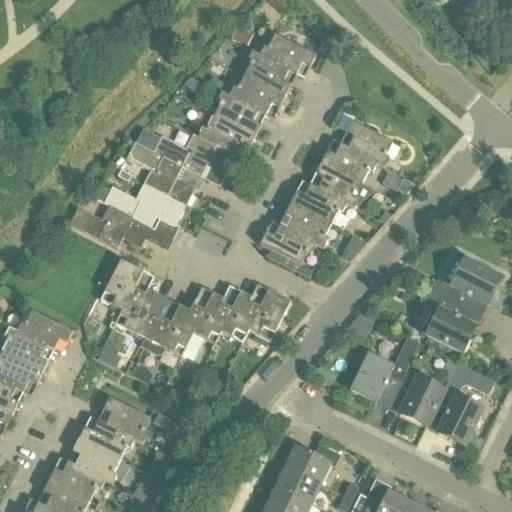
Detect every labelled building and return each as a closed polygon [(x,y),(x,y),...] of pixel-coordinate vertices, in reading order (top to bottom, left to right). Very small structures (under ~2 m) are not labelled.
[(279,0),(264,0),(271,6),(275,2),(286,13),(290,9),(279,0)] [(237,29),(231,42),(247,50),(253,37),(237,29)] [(294,78),(299,67),(309,72),(315,60),(273,39),(267,52),(263,50),(259,59),(258,60),(286,74),(294,78)] [(284,102),(292,87),(282,82),(286,74),(258,60),(259,59),(251,55),(246,65),(250,67),(243,81),(284,102)] [(263,119),(268,109),(278,114),(279,112),(283,114),(286,106),(283,104),(284,102),(243,81),(237,93),(233,91),(229,100),(228,101),(255,115),(263,119)] [(254,142),(259,131),(249,126),(255,115),(228,101),(229,100),(221,97),(216,107),(220,109),(214,120),(213,121),(254,142)] [(233,159),(239,148),(248,153),(254,142),(213,121),(214,120),(205,115),(197,131),(202,133),(198,141),(233,159)] [(346,138),(352,141),(346,152),(386,172),(391,162),(387,160),(394,146),(352,125),(346,138)] [(233,159),(198,141),(193,139),(186,152),(163,141),(155,157),(205,183),(204,184),(220,192),(235,160),(233,159)] [(205,183),(155,157),(154,157),(135,147),(127,164),(150,176),(143,190),(186,212),(195,193),(199,195),(204,184),(205,183)] [(332,158),(327,156),(322,167),(363,188),(370,175),(373,177),(377,169),(385,173),(386,172),(346,152),(338,148),(332,158)] [(322,167),(315,180),(320,182),(315,192),(347,209),(355,213),(360,203),(356,201),(363,188),(322,167)] [(123,183),(126,176),(120,173),(117,180),(123,183)] [(128,185),(131,178),(126,176),(123,183),(128,185)] [(97,203),(105,207),(111,194),(99,188),(93,201),(97,203)] [(302,199),(297,196),(291,207),(332,229),(339,215),(343,218),(347,209),(315,192),(308,188),(302,199)] [(176,230),(186,212),(143,190),(136,204),(112,192),(103,209),(109,212),(109,210),(174,244),(180,232),(176,230)] [(289,222),(284,232),(317,250),(324,254),(330,244),(325,242),(332,229),(291,207),(285,219),(289,222)] [(168,255),(174,244),(109,210),(109,212),(102,224),(78,212),(70,228),(117,253),(122,243),(141,253),(146,244),(168,255)] [(272,240),(266,237),(260,249),(270,255),(267,261),(309,283),(314,273),(303,268),(308,257),(312,259),(317,250),(284,233),(277,229),(272,240)] [(482,319),(501,282),(463,263),(451,288),(438,281),(431,294),(444,301),(445,301),(482,319)] [(147,294),(135,288),(142,274),(122,264),(101,304),(122,315),(123,315),(128,304),(139,309),(147,294)] [(249,335),(271,346),(291,306),(266,293),(260,307),(251,302),(244,318),(254,323),(249,335)] [(150,311),(156,298),(148,294),(147,294),(139,309),(128,304),(123,315),(122,315),(115,327),(116,328),(144,342),(140,350),(144,352),(162,318),(150,311)] [(252,302),(251,301),(238,295),(232,308),(224,303),(215,319),(227,325),(221,336),(222,337),(241,347),(243,347),(249,335),(254,323),(244,318),(251,302),(252,302)] [(204,310),(195,305),(190,315),(191,316),(182,332),(194,338),(216,349),(222,337),(221,336),(227,325),(215,319),(224,303),(211,296),(204,310)] [(433,310),(420,335),(426,338),(425,339),(427,340),(434,344),(452,353),(463,358),(482,319),(445,301),(444,301),(438,313),(433,310)] [(170,322),(162,318),(144,352),(157,359),(162,358),(165,353),(182,361),(194,338),(182,332),(191,316),(190,315),(177,309),(170,322)] [(53,354),(59,342),(67,346),(72,336),(32,315),(25,328),(21,326),(17,335),(16,336),(45,350),(53,354)] [(42,377),(50,361),(42,357),(45,350),(16,336),(17,335),(9,331),(4,342),(8,344),(2,357),(42,377)] [(368,356),(349,394),(375,406),(388,379),(401,385),(406,374),(420,347),(407,340),(393,368),(368,356)] [(37,387),(42,377),(2,357),(0,360),(0,383),(15,391),(23,395),(29,383),(37,387)] [(443,383),(450,386),(458,367),(459,365),(449,360),(442,375),(446,377),(443,383)] [(147,388),(152,379),(148,372),(137,367),(130,380),(147,388)] [(413,391),(399,418),(426,431),(445,393),(406,374),(401,385),(413,391)] [(0,412),(12,419),(20,404),(11,399),(15,391),(0,383),(0,412)] [(457,399),(438,437),(463,450),(464,448),(478,455),(483,443),(470,437),(482,412),(457,399)] [(104,411),(109,414),(103,427),(135,444),(142,448),(147,438),(143,436),(150,423),(108,402),(104,411)] [(379,428),(390,433),(397,415),(387,410),(379,428)] [(0,425),(7,429),(12,419),(0,412),(0,425)] [(91,431),(86,429),(79,443),(120,464),(126,450),(130,452),(135,444),(103,427),(95,423),(91,431)] [(286,470),(321,488),(330,469),(334,471),(341,458),(340,458),(342,453),(322,442),(319,448),(318,447),(312,459),(295,451),(286,470)] [(74,453),(79,455),(73,468),(105,485),(112,488),(117,479),(113,477),(120,464),(79,443),(74,453)] [(61,472),(56,470),(49,484),(90,505),(97,492),(100,494),(105,485),(73,468),(65,464),(61,472)] [(312,507),(321,488),(286,470),(276,490),(312,507)] [(43,495),(49,497),(43,508),(50,511),(86,511),(90,505),(49,484),(43,495)] [(344,499),(353,503),(359,491),(349,487),(344,499)] [(271,511),(309,511),(312,507),(276,490),(266,509),(271,511)] [(132,498),(142,504),(148,497),(136,491),(132,498)] [(360,498),(353,511),(408,511),(410,507),(388,496),(382,509),(371,503),(367,501),(360,498)] [(348,511),(353,503),(344,499),(337,511),(348,511)]
